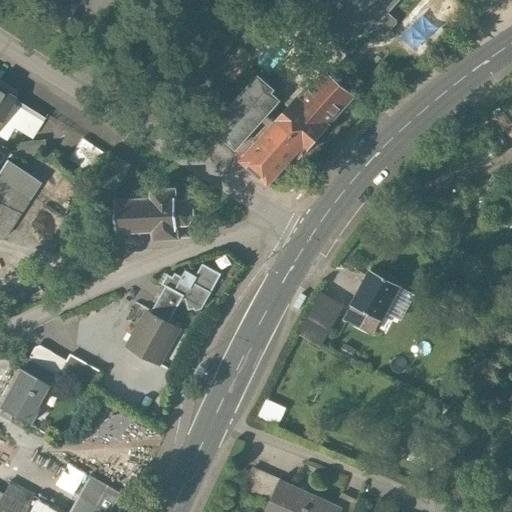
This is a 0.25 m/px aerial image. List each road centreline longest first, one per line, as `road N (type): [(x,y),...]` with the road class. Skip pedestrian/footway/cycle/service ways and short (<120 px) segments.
road 1 (residential): [(0,332),(127,278),(270,231),(309,235)]
road 2 (secondary): [(309,235),(174,511)]
road 3 (secondary): [(511,43),(397,132),(309,235)]
